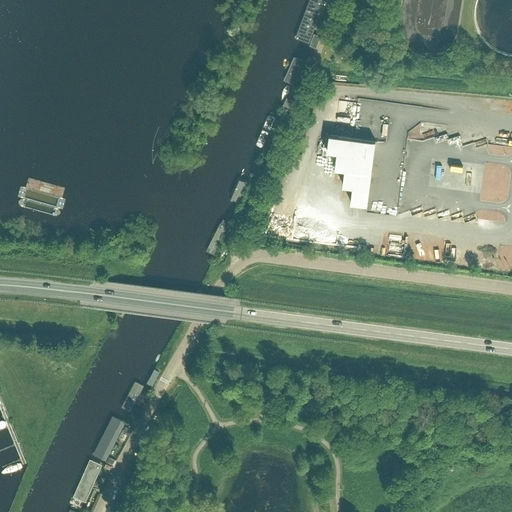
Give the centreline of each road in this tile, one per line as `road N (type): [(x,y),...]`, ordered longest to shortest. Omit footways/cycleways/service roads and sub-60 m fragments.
road 1 (unclassified): [(96,511),(197,321),(237,265),(258,256),(511,289)]
road 2 (primary): [(511,347),(101,294)]
